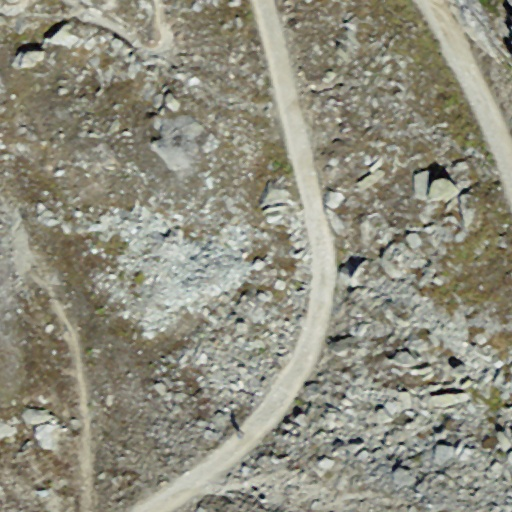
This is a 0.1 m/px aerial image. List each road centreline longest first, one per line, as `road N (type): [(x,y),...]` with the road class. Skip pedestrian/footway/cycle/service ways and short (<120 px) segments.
road 1 (track): [(151,511),(260,431),(314,347),(325,259),(263,0)]
road 2 (track): [(423,0),(470,74),(511,178)]
